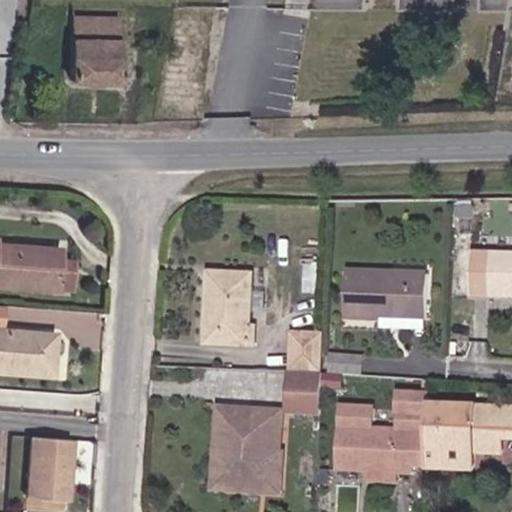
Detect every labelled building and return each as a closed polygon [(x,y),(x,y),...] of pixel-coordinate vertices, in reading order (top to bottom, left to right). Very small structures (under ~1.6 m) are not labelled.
[(172,14),(174,0),(138,0),(137,6),(172,14)] [(511,0),(311,0),(310,9),(368,9),(370,0),(401,0),(401,10),(458,11),(458,0),(482,0),(482,11),(511,11),(511,9),(511,0)] [(119,81),(119,18),(71,18),(71,81),(119,81)] [(476,223),(477,211),(465,210),(465,222),(476,223)] [(0,285),(57,290),(59,260),(60,250),(0,245),(0,285)] [(511,296),(511,253),(473,252),(472,295),(511,296)] [(69,291),(71,261),(59,260),(57,290),(69,291)] [(319,287),(319,272),(306,272),(305,286),(319,287)] [(427,314),(429,275),(348,272),(346,317),(383,319),(383,313),(427,314)] [(250,328),(253,276),(211,274),(207,343),(255,345),(256,328),(250,328)] [(50,369),(53,334),(0,330),(0,370),(5,371),(6,366),(50,369)] [(321,370),(323,335),(295,334),(294,369),(321,370)] [(362,374),(364,358),(332,356),(331,372),(362,374)] [(323,416),(324,374),(292,372),(291,415),(323,416)] [(344,388),(345,377),(327,376),(327,387),(344,388)] [(414,475),(414,467),(429,467),(431,405),(432,393),(402,392),(400,428),(373,427),(374,409),(343,408),(340,472),(414,475)] [(511,438),(511,408),(431,405),(429,467),(476,470),(477,452),(504,453),(504,438),(511,438)] [(280,455),(283,414),(222,409),(217,488),(248,490),(248,487),(281,489),(283,455),(280,455)] [(71,441),(29,438),(25,495),(67,498),(71,441)]
